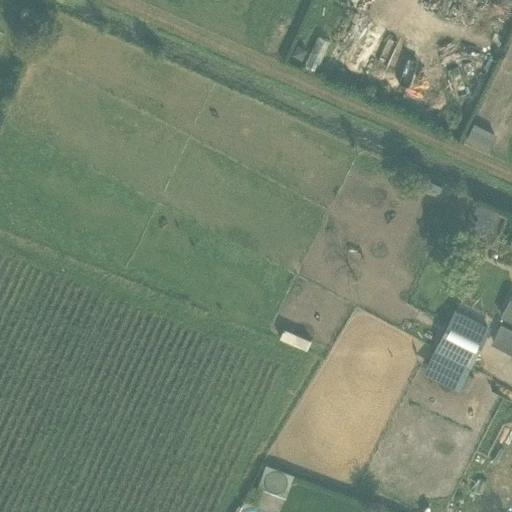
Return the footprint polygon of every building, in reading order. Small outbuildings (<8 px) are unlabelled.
[(302,59),(307,49),(296,44),(291,54),(302,59)] [(474,122),(466,139),(488,149),(495,132),(474,122)] [(417,185),(440,194),(443,186),(421,177),(417,185)] [(419,296),(448,311),(458,293),(429,277),(419,296)] [(501,316),(511,320),(511,291),(511,292),(501,316)] [(442,333),(434,349),(470,367),(477,353),(491,327),(454,308),(442,333)] [(511,329),(501,323),(492,340),(511,349),(511,329)] [(510,400),(511,395),(511,390),(496,382),(492,390),(510,400)] [(285,497),(293,475),(265,464),(257,487),(285,497)]
